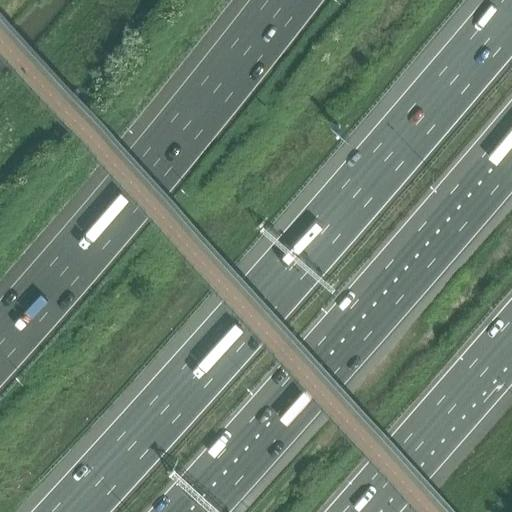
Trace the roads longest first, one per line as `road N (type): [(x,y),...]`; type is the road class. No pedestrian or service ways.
road 1 (motorway): [(511,11),(69,511)]
road 2 (motorway): [(169,511),(511,120)]
road 3 (motorway): [(287,0),(0,343)]
road 4 (motorway): [(352,511),(511,329)]
